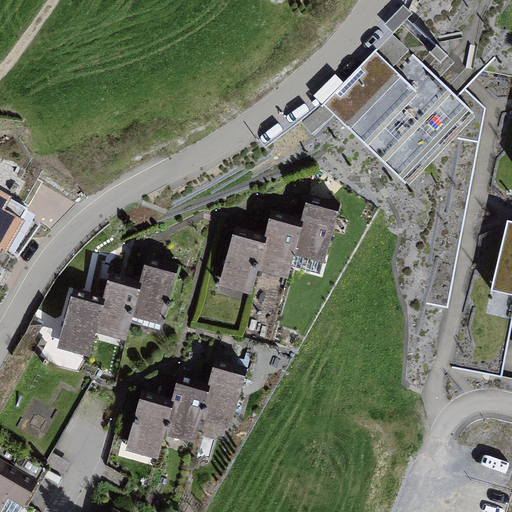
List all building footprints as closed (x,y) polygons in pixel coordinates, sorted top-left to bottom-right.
[(312,106),(403,190),(468,121),(377,36),(312,106)] [(0,254),(16,228),(0,217),(0,206),(3,202),(0,199),(0,254)] [(286,264),(318,271),(332,210),(301,203),(296,222),(286,264)] [(281,289),(286,264),(296,222),(264,215),(259,237),(249,281),(281,289)] [(511,227),(499,225),(483,293),(511,299),(511,227)] [(244,303),(249,281),(259,237),(230,230),(215,296),(244,303)] [(127,326),(159,333),(173,272),(142,265),(137,284),(127,326)] [(122,351),(127,326),(137,284),(105,277),(100,299),(90,343),(122,351)] [(85,365),(90,343),(100,299),(71,292),(56,358),(85,365)] [(194,430),(225,438),(240,377),(208,369),(204,389),(194,430)] [(188,455),(194,430),(204,389),(172,382),(167,404),(157,448),(188,455)] [(152,469),(157,448),(167,404),(138,397),(123,463),(152,469)] [(0,511),(17,511),(34,481),(0,462),(0,511)]
